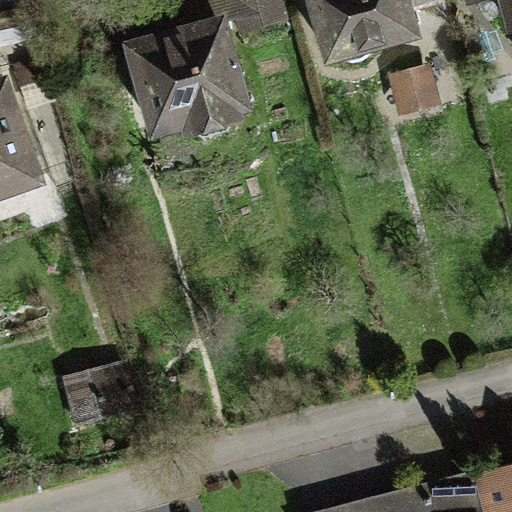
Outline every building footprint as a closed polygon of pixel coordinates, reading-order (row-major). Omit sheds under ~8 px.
[(445,0),(343,0),(362,67),(457,41),(445,0)] [(260,18),(159,42),(182,141),(283,118),(260,18)] [(16,80),(0,85),(0,209),(54,191),(16,80)] [(511,511),(511,462),(498,466),(510,511),(511,511)] [(510,511),(498,466),(330,511),(510,511)]
